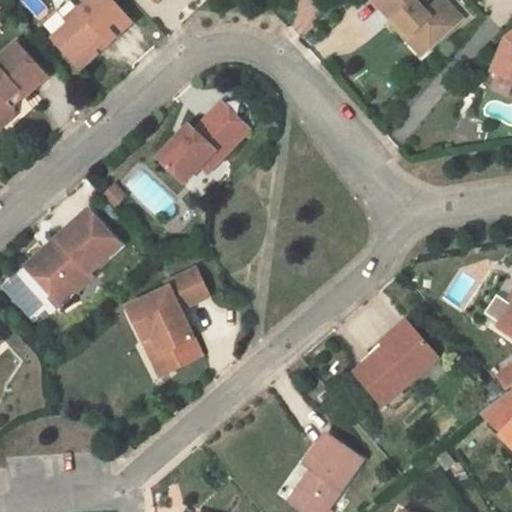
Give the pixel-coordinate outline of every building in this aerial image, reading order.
[(41,27),(53,40),(82,13),(80,11),(70,0),(41,27)] [(110,43),(132,24),(110,0),(91,0),(80,11),(82,13),(53,40),(80,69),(98,54),(94,50),(106,39),(110,43)] [(392,24),(408,40),(415,33),(431,50),(463,20),(443,0),(440,0),(430,9),(426,13),(416,2),(418,0),(373,0),(393,23),(392,24)] [(430,9),(422,0),(418,0),(416,2),(426,13),(430,9)] [(431,50),(415,33),(408,40),(423,57),(431,50)] [(511,33),(506,38),(492,72),(511,80),(511,33)] [(106,39),(94,50),(98,54),(110,43),(106,39)] [(0,127),(1,129),(14,117),(13,109),(13,108),(7,102),(18,92),(24,98),(47,78),(17,42),(0,57),(0,127)] [(18,92),(7,102),(13,108),(24,98),(18,92)] [(250,129),(222,102),(194,131),(188,126),(158,158),(185,184),(201,166),(215,152),(222,159),(250,129)] [(215,152),(201,166),(208,173),(222,159),(215,152)] [(116,185),(105,196),(115,207),(127,196),(116,185)] [(89,273),(120,245),(89,210),(57,240),(62,246),(31,274),(61,306),(93,277),(89,273)] [(31,274),(62,246),(57,240),(26,268),(31,274)] [(181,310),(209,297),(196,269),(166,283),(169,288),(129,307),(144,340),(152,336),(161,354),(163,354),(171,370),(202,355),(181,310)] [(511,306),(499,326),(511,334),(511,306)] [(394,332),(381,343),(385,347),(388,351),(413,329),(406,321),(394,332)] [(438,358),(413,329),(388,351),(385,347),(354,373),(383,406),(438,358)] [(144,340),(161,375),(171,370),(163,354),(161,354),(152,336),(144,340)] [(511,367),(498,378),(507,390),(511,385),(511,367)] [(495,383),(485,390),(492,400),(502,393),(495,383)] [(511,390),(479,415),(500,435),(511,422),(511,390)] [(511,422),(500,435),(511,446),(511,422)] [(326,511),(363,460),(326,433),(304,464),(312,470),(315,472),(310,478),(307,476),(297,491),(299,502),(304,505),(301,511),(302,511),(326,511)] [(446,452),(437,459),(446,471),(455,464),(446,452)] [(299,502),(297,491),(289,502),(301,511),(304,505),(299,502)]
